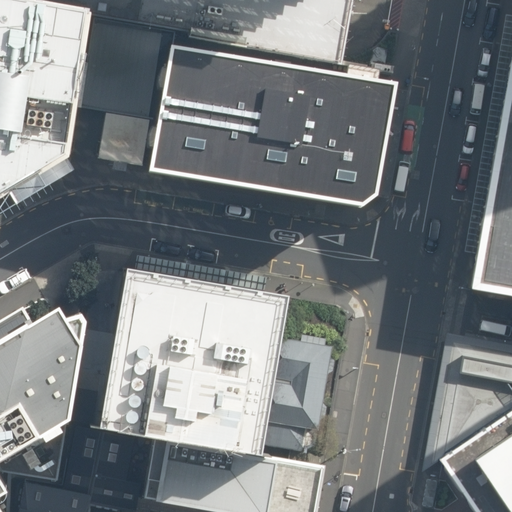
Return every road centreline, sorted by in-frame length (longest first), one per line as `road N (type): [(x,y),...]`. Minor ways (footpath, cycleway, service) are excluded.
road 1 (tertiary): [(0,262),(81,219),(136,215),(417,267)]
road 2 (secondary): [(417,267),(465,0)]
road 3 (secondary): [(376,511),(417,267)]
